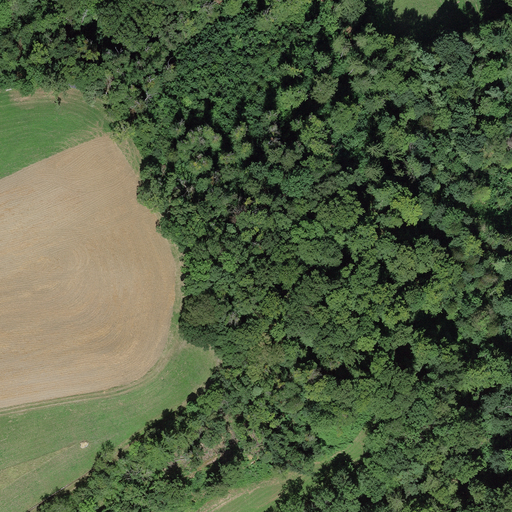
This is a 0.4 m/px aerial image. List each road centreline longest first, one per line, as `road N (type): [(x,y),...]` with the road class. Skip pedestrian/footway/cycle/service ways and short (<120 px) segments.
road 1 (track): [(286,511),(384,443),(402,423),(409,393),(404,201),(381,45),(363,0)]
road 2 (track): [(39,511),(202,396),(218,370),(213,355),(184,346),(139,384),(0,415)]
